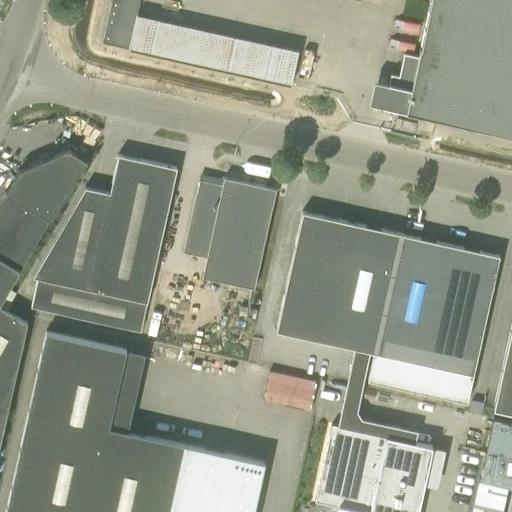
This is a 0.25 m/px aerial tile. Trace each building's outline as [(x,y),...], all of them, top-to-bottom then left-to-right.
[(137,13),(139,0),(111,0),(102,42),(129,48),(129,49),(290,85),(298,49),(137,13)] [(511,0),(430,0),(406,111),(511,134),(511,0)] [(0,199),(0,442),(8,409),(27,321),(0,305),(0,303),(20,269),(20,270),(50,218),(52,219),(86,159),(67,148),(19,169),(6,191),(5,191),(0,199)] [(31,306),(141,330),(177,166),(118,153),(110,191),(85,186),(32,276),(37,277),(31,306)] [(202,276),(254,287),(276,188),(224,177),(223,180),(203,175),(199,177),(183,251),(206,256),(202,276)] [(353,347),(345,385),(361,388),(369,351),(373,351),(374,352),(401,233),(302,211),(276,330),(353,347)] [(467,401),(473,373),(499,254),(401,233),(374,352),(373,351),(368,379),(467,401)] [(511,322),(493,409),(511,413),(511,322)] [(253,511),(265,461),(108,426),(126,348),(46,330),(5,511),(253,511)] [(361,388),(345,385),(336,425),(332,424),(315,500),(338,506),(336,511),(417,511),(432,446),(414,442),(417,429),(361,417),(356,410),(361,388)]
